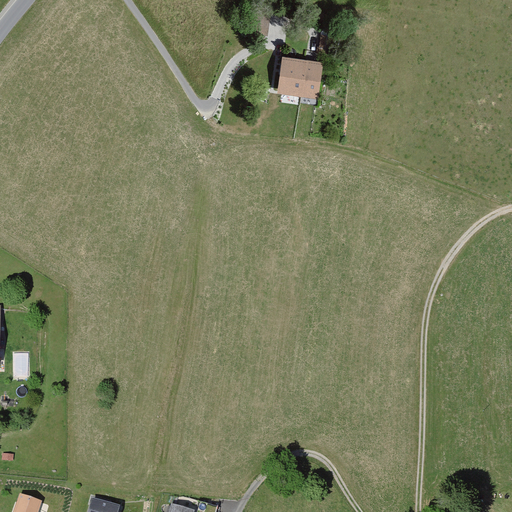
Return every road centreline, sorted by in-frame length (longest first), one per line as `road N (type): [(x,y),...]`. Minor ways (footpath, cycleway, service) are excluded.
road 1 (track): [(418,511),(431,294),(477,225),(511,209)]
road 2 (track): [(259,478),(289,454),(311,452),(332,467),(360,511)]
road 3 (track): [(125,0),(203,111)]
